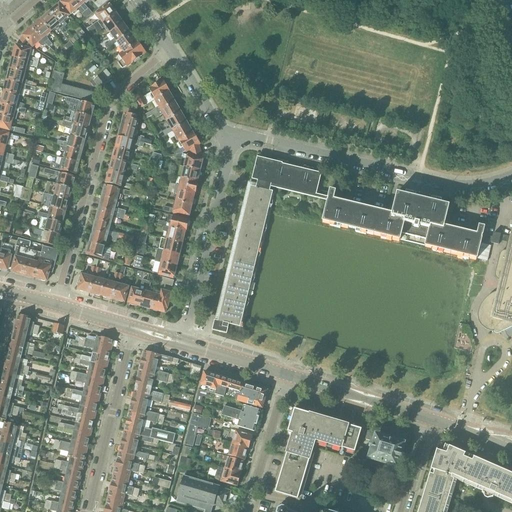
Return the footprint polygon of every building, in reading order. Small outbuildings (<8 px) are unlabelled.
[(62,2),(61,3),(71,14),(77,9),(86,19),(89,17),(74,0),(62,0),(63,0),(62,2)] [(74,0),(89,17),(93,14),(88,8),(88,9),(84,4),(87,0),(74,0)] [(98,9),(108,1),(107,0),(98,0),(94,4),(98,9)] [(54,8),(50,12),(67,32),(70,29),(63,21),(69,16),(59,4),(58,5),(57,5),(54,7),(54,8)] [(101,19),(87,30),(89,33),(95,29),(116,14),(113,10),(114,9),(111,5),(110,5),(109,4),(96,13),(101,19)] [(42,19),(41,20),(51,32),(57,27),(64,35),(67,32),(50,12),(46,16),(44,16),(42,18),(42,19)] [(116,14),(95,29),(97,33),(105,27),(109,33),(124,23),(120,18),(119,19),(116,14)] [(36,24),(32,28),(46,45),(49,48),(52,45),(45,37),(51,32),(41,20),(40,21),(39,21),(36,23),(36,24)] [(114,39),(106,45),(109,49),(130,33),(127,29),(128,28),(124,23),(109,33),(114,39)] [(22,38),(18,43),(27,47),(29,44),(33,47),(38,43),(41,46),(43,47),(46,45),(32,28),(28,31),(26,31),(24,33),(24,35),(23,36),(22,38)] [(82,31),(73,39),(76,43),(86,35),(82,31)] [(130,33),(109,49),(111,52),(119,46),(123,52),(123,53),(138,42),(134,37),(133,38),(130,33)] [(76,43),(73,39),(65,46),(68,50),(76,43)] [(122,60),(118,63),(122,69),(127,65),(128,66),(141,57),(140,55),(144,52),(143,51),(144,51),(138,42),(123,53),(123,52),(119,56),(122,60)] [(14,52),(13,57),(28,61),(29,55),(33,56),(34,51),(31,49),(16,46),(15,47),(14,48),(13,51),(14,52)] [(89,63),(75,73),(99,90),(105,85),(97,73),(102,69),(92,56),(87,60),(89,63)] [(10,64),(9,66),(10,68),(10,69),(25,73),(27,65),(37,68),(38,64),(32,62),(28,61),(13,57),(11,63),(10,64)] [(8,75),(7,80),(32,87),(33,83),(23,80),(25,73),(10,69),(10,70),(8,71),(8,74),(8,75)] [(67,89),(65,95),(81,99),(82,93),(97,97),(99,90),(75,73),(71,90),(67,89)] [(4,87),(3,90),(4,91),(4,92),(19,96),(20,89),(21,89),(37,93),(38,89),(36,88),(32,87),(7,80),(5,86),(4,87)] [(136,97),(135,97),(141,108),(155,100),(170,92),(164,81),(161,83),(160,82),(152,87),(152,88),(149,90),(151,93),(143,98),(141,94),(140,94),(136,96),(136,97)] [(2,98),(1,104),(22,109),(22,108),(23,105),(17,103),(19,96),(4,92),(4,93),(2,94),(2,97),(2,98)] [(158,107),(145,115),(147,119),(152,116),(175,103),(172,98),(173,97),(170,92),(155,100),(159,107),(158,107)] [(67,98),(66,102),(71,104),(69,111),(72,112),(93,117),(94,111),(93,111),(95,105),(67,98)] [(122,119),(121,125),(136,129),(138,121),(138,119),(136,118),(136,116),(131,115),(132,111),(138,106),(135,101),(126,109),(124,119),(122,119)] [(175,103),(152,116),(154,120),(163,115),(164,114),(167,121),(182,112),(179,107),(178,108),(175,103)] [(0,115),(13,119),(16,120),(17,115),(19,113),(25,114),(26,109),(22,108),(22,109),(1,104),(0,106),(0,115)] [(47,105),(45,111),(54,113),(55,107),(52,106),(47,105)] [(64,117),(63,122),(88,129),(90,123),(91,123),(93,117),(72,112),(70,119),(64,117)] [(171,127),(157,135),(159,140),(167,135),(187,123),(184,119),(185,118),(182,112),(167,121),(171,127)] [(0,128),(10,131),(13,119),(0,115),(0,128)] [(42,119),(39,128),(49,130),(51,121),(46,120),(47,117),(42,116),(41,119),(42,119)] [(63,122),(62,126),(72,129),(70,136),(86,140),(88,134),(87,134),(88,129),(63,122)] [(187,123),(167,135),(170,139),(176,136),(179,141),(193,133),(191,128),(190,128),(187,123)] [(120,131),(119,137),(144,144),(144,143),(151,145),(152,141),(135,136),(136,129),(121,125),(119,131),(120,131)] [(0,144),(6,146),(7,139),(8,139),(12,140),(12,139),(18,141),(19,137),(0,131),(0,144)] [(193,133),(179,141),(185,152),(190,150),(190,152),(200,147),(199,144),(200,144),(194,133),(193,133)] [(58,140),(57,145),(82,152),(84,146),(85,146),(86,140),(70,136),(69,143),(58,140)] [(116,142),(115,148),(130,152),(132,145),(143,148),(144,144),(119,137),(117,142),(116,142)] [(0,156),(13,160),(14,156),(4,153),(6,146),(0,144),(0,156)] [(37,145),(36,152),(43,153),(44,147),(37,145)] [(57,145),(55,149),(66,152),(64,159),(80,163),(82,157),(81,157),(82,152),(57,145)] [(187,155),(184,167),(201,171),(202,165),(201,164),(203,159),(202,159),(200,147),(190,152),(191,156),(187,155)] [(114,154),(113,160),(128,164),(132,165),(133,161),(128,160),(130,152),(115,148),(113,154),(114,154)] [(0,166),(1,161),(20,166),(21,162),(13,160),(0,156),(0,166)] [(51,163),(50,168),(76,175),(77,169),(78,170),(80,163),(64,159),(57,157),(55,164),(51,163)] [(257,157),(254,168),(252,179),(257,181),(256,188),(251,186),(218,321),(215,321),(212,331),(227,334),(229,325),(240,328),(273,192),(270,191),(271,184),(316,195),(321,174),(282,164),(282,163),(257,157)] [(148,166),(156,169),(158,160),(151,158),(148,166)] [(110,165),(108,171),(124,175),(128,164),(113,160),(111,165),(110,165)] [(180,166),(177,177),(182,178),(181,179),(197,182),(198,177),(199,177),(201,171),(184,167),(180,166)] [(50,170),(49,174),(59,177),(57,185),(73,189),(75,183),(74,183),(75,177),(50,170)] [(108,177),(106,183),(121,187),(124,175),(108,171),(107,177),(108,177)] [(170,183),(169,187),(194,194),(196,194),(199,182),(197,182),(181,179),(180,186),(170,183)] [(45,189),(44,194),(69,200),(70,195),(71,195),(73,189),(57,185),(55,192),(45,189)] [(103,191),(102,197),(117,201),(119,194),(124,195),(125,190),(106,185),(104,191),(103,191)] [(17,186),(14,197),(21,199),(22,195),(24,188),(24,187),(19,186),(17,186)] [(169,187),(168,192),(178,195),(176,202),(193,206),(194,199),(193,199),(194,194),(169,187)] [(499,280),(500,280),(502,281),(499,291),(486,298),(485,299),(483,301),(482,303),(481,305),(480,307),(479,309),(478,311),(478,313),(478,315),(478,316),(478,318),(478,320),(479,321),(479,323),(480,324),(481,325),(482,326),(483,328),(484,329),(486,329),(487,330),(489,331),(490,331),(492,331),(494,332),(495,333),(496,334),(497,334),(498,334),(505,330),(508,336),(507,336),(508,337),(511,334),(511,237),(493,233),(493,237),(483,235),(485,227),(479,225),(477,234),(444,226),(450,205),(397,192),(393,210),(392,213),(334,199),(336,190),(330,189),(322,221),(425,246),(477,259),(482,241),(498,245),(500,241),(509,243),(507,251),(506,250),(505,250),(504,250),(503,250),(502,250),(502,251),(501,251),(500,252),(500,253),(499,254),(499,255),(499,256),(495,272),(495,273),(495,275),(495,276),(495,277),(496,277),(496,278),(497,279),(498,280),(499,280)] [(44,194),(43,198),(47,199),(45,207),(50,209),(51,208),(67,212),(68,206),(67,206),(69,200),(44,194)] [(101,203),(99,209),(125,215),(126,211),(116,208),(117,201),(102,197),(100,203),(101,203)] [(163,210),(163,211),(189,217),(190,212),(191,212),(193,206),(176,202),(174,209),(164,206),(163,210)] [(39,212),(37,217),(42,218),(63,223),(64,218),(65,218),(67,212),(51,208),(50,209),(49,215),(39,212)] [(97,214),(95,220),(111,224),(113,217),(114,217),(124,220),(123,220),(128,221),(129,217),(125,215),(99,209),(98,214),(97,214)] [(158,225),(164,226),(185,232),(186,232),(189,220),(169,215),(167,223),(159,221),(158,225)] [(42,218),(39,229),(44,231),(46,231),(61,235),(62,229),(61,229),(63,223),(42,218)] [(95,226),(93,232),(108,236),(111,224),(95,220),(94,226),(95,226)] [(164,226),(163,231),(168,232),(167,239),(183,243),(185,237),(184,237),(185,232),(164,226)] [(32,240),(56,247),(58,241),(59,241),(61,235),(46,231),(44,238),(39,237),(33,236),(32,240)] [(91,237),(89,243),(105,247),(108,236),(93,232),(92,237),(91,237)] [(162,238),(159,250),(179,255),(181,249),(182,250),(183,243),(167,239),(162,238)] [(17,242),(10,271),(12,271),(12,272),(16,273),(16,274),(23,276),(30,250),(29,249),(31,242),(18,239),(17,242)] [(0,271),(1,271),(1,269),(8,271),(8,270),(10,271),(17,242),(10,240),(9,245),(2,243),(0,251),(0,271)] [(89,249),(87,255),(108,261),(111,249),(105,247),(89,243),(87,249),(89,249)] [(478,259),(487,262),(491,246),(482,244),(478,259)] [(140,245),(138,254),(144,255),(147,246),(145,246),(140,245)] [(42,253),(35,278),(40,280),(41,281),(44,282),(45,281),(47,281),(49,272),(53,273),(59,251),(43,246),(41,253),(42,253)] [(158,249),(155,261),(178,266),(179,260),(178,260),(179,255),(159,250),(158,249)] [(30,250),(23,276),(30,278),(31,277),(35,278),(42,253),(41,253),(30,250)] [(130,266),(133,254),(127,253),(124,265),(130,266)] [(137,256),(134,268),(140,269),(143,258),(137,256)] [(152,272),(152,273),(174,278),(175,272),(176,273),(178,266),(155,261),(152,272)] [(80,281),(78,290),(79,290),(80,291),(83,292),(84,291),(90,293),(94,278),(95,274),(90,273),(89,277),(82,275),(82,276),(80,277),(80,279),(80,281)] [(160,277),(157,288),(161,289),(163,284),(172,287),(174,281),(160,277)] [(94,278),(90,293),(95,294),(96,296),(99,296),(100,296),(101,296),(105,281),(94,278)] [(132,288),(128,303),(130,304),(131,305),(133,306),(135,305),(140,306),(147,281),(143,280),(140,290),(132,288)] [(105,281),(101,296),(102,296),(103,297),(106,298),(107,298),(113,299),(117,284),(105,281)] [(147,281),(140,306),(146,308),(146,309),(149,310),(150,309),(152,310),(156,295),(148,293),(151,282),(147,281)] [(117,284),(113,299),(118,301),(119,302),(122,303),(123,302),(124,302),(128,287),(117,284)] [(156,295),(152,310),(153,310),(154,311),(157,312),(158,311),(165,313),(166,308),(167,309),(170,298),(169,298),(171,293),(162,291),(161,296),(156,295)] [(18,315),(15,325),(39,331),(40,327),(34,325),(34,323),(30,322),(31,318),(18,315)] [(61,335),(63,326),(55,324),(53,333),(61,335)] [(15,325),(13,335),(26,339),(27,335),(31,336),(31,334),(38,335),(39,331),(15,325)] [(13,335),(10,345),(33,351),(34,347),(29,345),(29,343),(25,342),(26,339),(13,335)] [(80,337),(79,341),(111,349),(113,341),(97,337),(96,341),(86,338),(80,337)] [(79,341),(78,346),(84,347),(91,349),(93,349),(94,350),(93,354),(109,358),(111,349),(79,341)] [(10,345),(8,356),(21,359),(22,355),(26,356),(27,354),(32,355),(33,351),(10,345)] [(144,352),(142,360),(149,362),(148,365),(155,367),(157,360),(177,364),(179,360),(144,351),(144,352)] [(76,354),(74,359),(107,367),(109,358),(93,354),(92,358),(91,358),(83,356),(76,354)] [(8,356),(5,366),(28,372),(30,367),(24,366),(24,363),(20,362),(21,359),(8,356)] [(74,359),(73,363),(81,365),(89,367),(90,367),(89,371),(105,375),(107,367),(74,359)] [(142,360),(139,372),(157,376),(164,378),(168,379),(174,380),(175,376),(169,374),(155,371),(155,370),(155,367),(148,365),(149,362),(142,360)] [(191,364),(190,369),(191,369),(189,374),(190,374),(190,375),(199,377),(202,367),(191,364)] [(5,366),(2,376),(16,380),(17,376),(21,377),(22,374),(24,375),(27,376),(28,372),(5,366)] [(71,372),(70,376),(103,384),(105,375),(89,371),(88,376),(87,376),(79,374),(71,372)] [(139,372),(137,381),(144,382),(143,386),(151,388),(153,380),(167,383),(173,384),(174,380),(168,379),(164,378),(157,376),(139,372)] [(226,389),(240,393),(243,384),(238,382),(238,381),(234,380),(233,381),(204,372),(200,385),(209,388),(207,392),(215,395),(215,394),(223,397),(226,389)] [(2,376),(0,386),(23,392),(25,388),(19,386),(20,381),(16,380),(2,376)] [(70,376),(69,380),(77,382),(85,384),(84,388),(101,392),(103,384),(70,376)] [(137,381),(134,391),(159,398),(163,399),(169,400),(170,396),(164,394),(151,391),(150,391),(151,388),(143,386),(144,382),(137,381)] [(223,397),(261,408),(266,391),(243,384),(240,393),(226,389),(223,397)] [(0,386),(0,397),(11,400),(12,396),(16,397),(17,395),(22,396),(23,392),(0,386)] [(67,389),(66,394),(99,401),(101,392),(84,388),(83,393),(75,391),(67,389)] [(134,391),(132,400),(139,402),(138,406),(147,408),(148,400),(162,403),(163,399),(159,398),(134,391)] [(66,394),(65,397),(73,399),(81,401),(80,406),(97,409),(99,401),(66,394)] [(0,397),(0,407),(18,412),(19,408),(14,406),(14,404),(10,403),(11,400),(0,397)] [(163,399),(162,403),(168,405),(173,406),(172,407),(190,411),(191,406),(169,401),(169,400),(163,399)] [(132,400),(129,412),(154,418),(158,419),(164,421),(165,416),(159,415),(159,414),(146,411),(147,408),(138,406),(139,402),(132,400)] [(224,406),(223,411),(258,421),(261,411),(243,405),(241,411),(224,406)] [(62,410),(95,418),(97,409),(80,406),(79,410),(71,408),(63,406),(62,410)] [(196,406),(194,413),(201,416),(203,407),(196,406)] [(0,407),(0,418),(5,420),(6,416),(11,417),(11,415),(17,416),(18,412),(0,407)] [(62,410),(61,414),(77,418),(76,422),(93,426),(95,418),(62,410)] [(223,411),(221,415),(239,420),(237,427),(254,432),(258,421),(223,411)] [(277,486),(275,493),(282,495),(298,500),(314,445),(308,444),(309,439),(355,452),(362,429),(354,427),(354,425),(349,425),(341,423),(341,422),(336,421),(328,419),(328,418),(322,417),(314,415),(315,414),(309,414),(301,411),(300,414),(294,413),(288,432),(294,434),(292,439),(291,439),(277,486)] [(129,412),(127,420),(134,422),(133,426),(141,428),(143,420),(157,424),(157,423),(163,425),(164,421),(158,419),(154,418),(129,412)] [(193,414),(185,445),(193,447),(198,428),(198,427),(207,429),(210,419),(193,414)] [(149,438),(153,439),(159,441),(173,444),(176,434),(152,429),(151,430),(141,428),(133,426),(134,422),(127,420),(124,432),(149,438)] [(5,422),(2,433),(26,439),(27,434),(21,433),(21,431),(17,430),(18,426),(5,422)] [(59,423),(58,427),(90,435),(93,426),(76,422),(75,427),(74,426),(59,423)] [(58,427),(57,432),(71,435),(73,435),(73,436),(72,440),(88,444),(90,435),(58,427)] [(236,431),(232,443),(248,448),(252,436),(236,431)] [(373,442),(376,434),(376,433),(368,431),(365,440),(373,442)] [(124,432),(122,441),(129,442),(128,446),(136,448),(138,440),(152,444),(152,443),(158,445),(159,441),(153,439),(149,438),(124,432)] [(2,433),(0,441),(0,442),(13,446),(19,448),(23,448),(24,443),(25,443),(26,439),(2,433)] [(395,474),(396,468),(397,468),(400,459),(401,459),(403,453),(402,453),(405,443),(376,434),(373,442),(368,459),(368,460),(366,466),(381,470),(395,474)] [(55,440),(54,444),(86,452),(88,444),(72,440),(71,444),(63,442),(55,440)] [(122,441),(119,453),(134,456),(135,457),(148,460),(148,459),(159,462),(160,458),(136,452),(136,448),(128,446),(129,442),(122,441)] [(0,442),(0,453),(21,459),(22,455),(18,454),(19,448),(13,446),(0,442)] [(232,443),(228,456),(244,460),(248,448),(232,443)] [(54,444),(53,449),(61,450),(69,452),(68,457),(70,458),(84,461),(86,452),(54,444)] [(511,473),(445,445),(442,451),(437,450),(418,511),(444,511),(453,483),(450,482),(453,472),(456,473),(455,476),(511,501),(511,473)] [(172,455),(178,457),(180,448),(174,447),(172,455)] [(0,453),(0,464),(8,466),(9,463),(13,464),(14,462),(19,463),(21,459),(0,453)] [(119,453),(116,463),(135,468),(139,469),(144,470),(145,467),(139,465),(132,463),(134,456),(119,453)] [(220,455),(218,460),(226,462),(224,469),(240,474),(244,462),(220,455)] [(187,458),(181,457),(178,471),(183,472),(187,458)] [(56,460),(55,464),(82,471),(84,461),(70,458),(69,463),(62,461),(62,462),(56,460)] [(116,463),(113,475),(128,479),(130,472),(137,473),(143,474),(144,470),(139,469),(135,468),(116,463)] [(0,464),(0,475),(15,479),(16,475),(11,473),(11,471),(7,470),(8,466),(0,464)] [(55,464),(54,469),(60,470),(67,472),(65,478),(79,482),(81,476),(82,471),(55,464)] [(167,473),(173,475),(175,467),(169,466),(167,473)] [(218,467),(214,479),(237,486),(241,474),(240,474),(224,469),(218,467)] [(0,475),(0,486),(3,487),(4,483),(8,484),(9,482),(14,484),(15,479),(0,475)] [(113,475),(111,487),(129,492),(133,493),(139,494),(140,490),(134,488),(127,486),(128,479),(113,475)] [(178,494),(179,495),(177,502),(205,510),(204,511),(211,511),(213,506),(214,506),(214,505),(225,508),(230,491),(219,488),(219,487),(183,476),(178,494)] [(51,480),(50,485),(77,491),(79,482),(65,478),(64,483),(57,482),(51,480)] [(159,479),(158,486),(169,489),(171,482),(159,479)] [(50,485),(49,489),(55,490),(55,491),(62,492),(60,498),(75,501),(77,491),(50,485)] [(0,486),(0,496),(11,499),(12,495),(6,494),(6,491),(2,491),(3,487),(0,486)] [(111,487),(108,499),(123,503),(125,495),(132,496),(138,497),(139,494),(133,493),(129,492),(111,487)] [(0,496),(0,503),(3,505),(3,503),(4,502),(10,504),(9,504),(14,505),(15,501),(11,499),(0,496)] [(46,501),(45,505),(72,511),(75,501),(60,498),(59,503),(52,502),(46,501)] [(108,499),(105,510),(113,511),(131,511),(128,511),(122,509),(121,509),(123,503),(108,499)]
